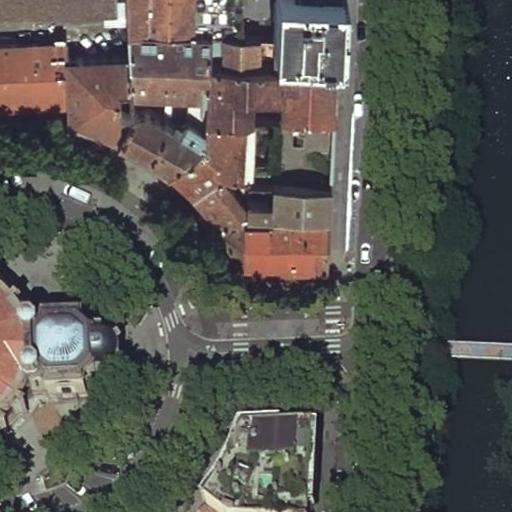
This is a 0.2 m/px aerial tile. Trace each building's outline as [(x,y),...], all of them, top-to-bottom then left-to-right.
[(124,0),(125,28),(240,34),(241,0),(124,0)] [(275,0),(274,35),(335,38),(337,0),(275,0)] [(127,50),(129,104),(116,139),(124,142),(154,162),(168,171),(201,139),(203,115),(207,63),(334,67),(335,38),(274,35),(240,34),(125,28),(127,50)] [(0,103),(69,102),(70,123),(101,132),(116,139),(129,104),(127,50),(67,54),(64,38),(0,40),(0,103)] [(334,67),(207,63),(203,115),(243,119),(252,112),(268,113),(269,96),(277,96),(276,113),(332,117),(334,67)] [(269,96),(268,113),(276,113),(277,96),(269,96)] [(276,113),(272,177),(329,179),(332,117),(276,113)] [(203,115),(201,139),(218,164),(240,173),(243,119),(203,115)] [(168,171),(188,191),(218,164),(201,139),(168,171)] [(240,173),(218,164),(188,191),(213,222),(245,207),(245,176),(240,173)] [(329,179),(272,177),(245,176),(245,207),(328,211),(329,179)] [(213,222),(230,253),(237,266),(244,269),(318,266),(325,262),(328,211),(245,207),(213,222)] [(0,435),(8,431),(13,426),(19,418),(25,410),(28,403),(32,394),(49,393),(49,395),(88,393),(87,387),(97,376),(103,377),(107,376),(112,375),(117,371),(119,369),(121,365),(122,360),(122,355),(122,351),(120,347),(117,342),(114,340),(109,338),(105,337),(101,337),(96,338),(86,327),(85,321),(46,322),(46,325),(30,326),(24,314),(18,305),(13,299),(5,292),(0,289),(0,435)] [(313,511),(317,434),(245,436),(224,485),(207,511),(208,511),(313,511)]
